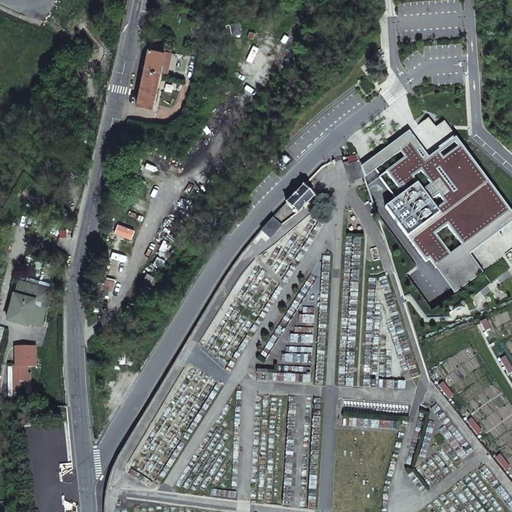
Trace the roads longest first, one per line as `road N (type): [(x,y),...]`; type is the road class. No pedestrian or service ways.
road 1 (residential): [(387,97),(251,221),(86,484)]
road 2 (tertiary): [(137,0),(77,284),(79,339)]
road 3 (residential): [(79,339),(109,314),(161,211),(266,62)]
road 4 (tertiary): [(79,339),(86,484)]
